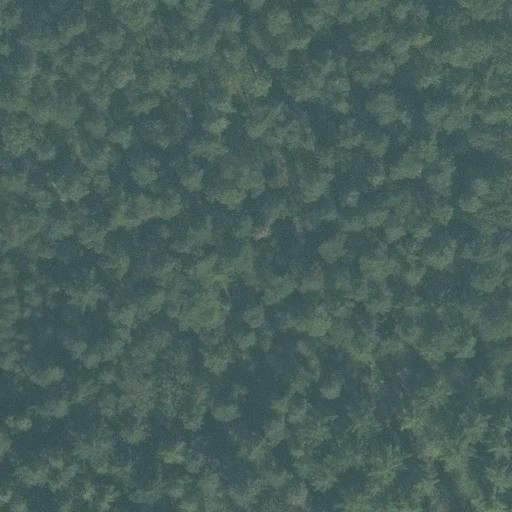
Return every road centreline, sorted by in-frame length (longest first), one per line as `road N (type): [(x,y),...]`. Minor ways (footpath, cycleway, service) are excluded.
road 1 (track): [(511,294),(488,0)]
road 2 (track): [(154,321),(0,113)]
road 3 (track): [(293,511),(154,321)]
road 4 (track): [(154,321),(0,437)]
